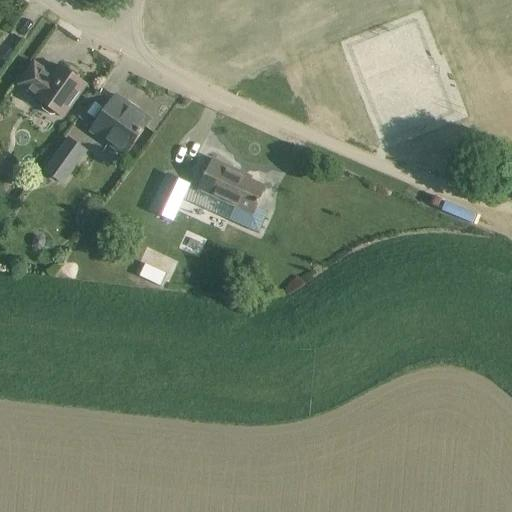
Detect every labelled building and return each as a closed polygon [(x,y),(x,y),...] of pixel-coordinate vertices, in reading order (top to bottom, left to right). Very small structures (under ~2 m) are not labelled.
[(58,114),(64,119),(87,86),(78,80),(79,75),(72,70),(68,72),(59,66),(52,76),(35,63),(19,86),(37,98),(36,99),(43,103),(42,106),(42,109),(43,111),(50,116),(54,116),(57,115),(58,114)] [(126,156),(151,120),(117,96),(113,102),(98,91),(79,119),(93,129),(91,132),(126,156)] [(63,186),(88,152),(68,138),(44,172),(63,186)] [(251,179),(214,162),(200,194),(234,209),(228,221),(258,235),(268,213),(256,207),(264,189),(250,182),(251,179)] [(173,222),(190,184),(167,172),(149,211),(173,222)]
